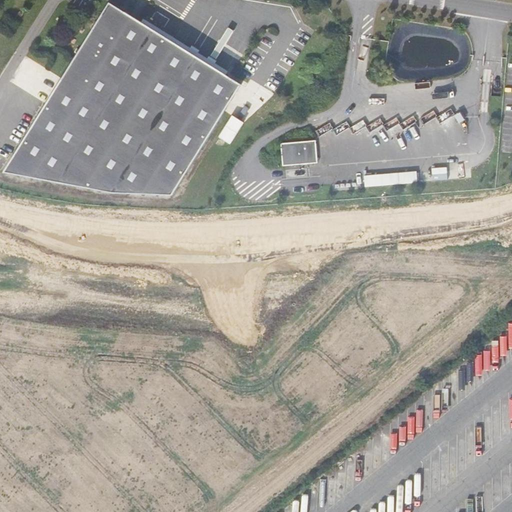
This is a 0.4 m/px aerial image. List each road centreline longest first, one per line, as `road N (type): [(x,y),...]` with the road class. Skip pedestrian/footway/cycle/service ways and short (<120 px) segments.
road 1 (tertiary): [(511,200),(482,210),(171,220),(71,213),(0,197)]
road 2 (unknown): [(182,0),(281,22),(282,40),(259,82)]
road 3 (unknown): [(344,98),(483,106)]
